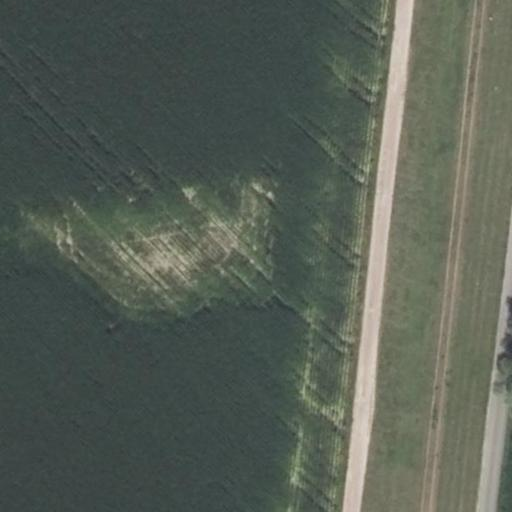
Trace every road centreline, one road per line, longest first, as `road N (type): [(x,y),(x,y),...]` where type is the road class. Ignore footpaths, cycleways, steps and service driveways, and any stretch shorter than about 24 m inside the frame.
road 1 (track): [(476,0),(417,511)]
road 2 (track): [(354,511),(408,0)]
road 3 (unclassified): [(511,334),(490,511)]
